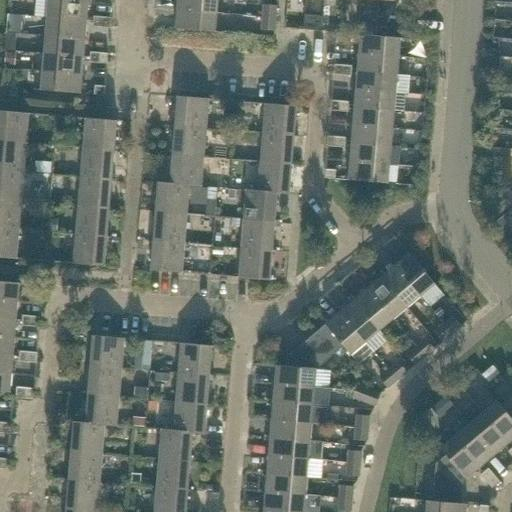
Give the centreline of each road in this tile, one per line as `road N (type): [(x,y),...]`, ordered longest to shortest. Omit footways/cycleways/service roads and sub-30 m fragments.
road 1 (residential): [(0,511),(2,487),(19,481),(27,416),(47,405),(57,299),(230,312),(260,323)]
road 2 (residential): [(356,243),(312,190),(320,74),(141,60),(145,0)]
road 3 (residential): [(453,203),(470,0)]
road 4 (residential): [(223,511),(240,344),(260,323)]
road 5 (residential): [(260,323),(356,243)]
